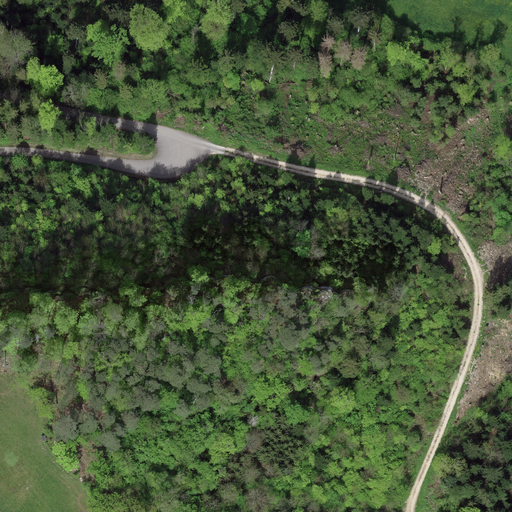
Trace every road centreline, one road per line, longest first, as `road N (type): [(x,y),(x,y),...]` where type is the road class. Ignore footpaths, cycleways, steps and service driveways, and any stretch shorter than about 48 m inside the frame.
road 1 (track): [(411,511),(480,311),(472,259),(442,216),(394,188),(175,138)]
road 2 (unclassified): [(0,95),(163,129),(177,148),(157,167),(0,149)]
